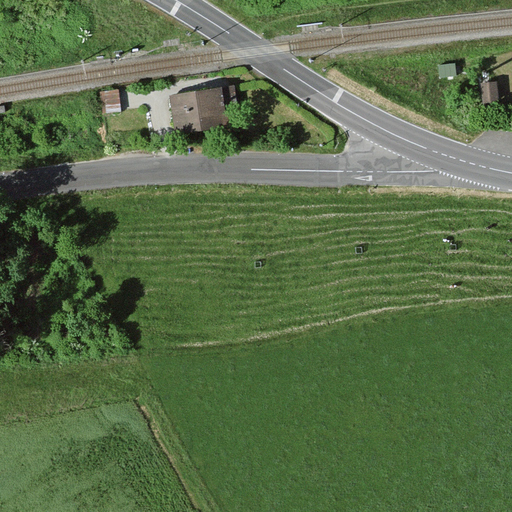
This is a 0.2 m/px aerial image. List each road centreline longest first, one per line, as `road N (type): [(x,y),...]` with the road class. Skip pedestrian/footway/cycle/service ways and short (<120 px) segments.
road 1 (tertiary): [(414,143),(402,161),(383,169),(163,170),(0,186)]
road 2 (secondary): [(174,0),(333,102),(414,143)]
